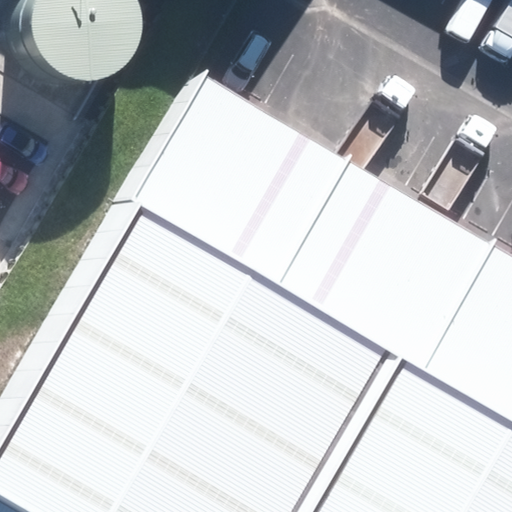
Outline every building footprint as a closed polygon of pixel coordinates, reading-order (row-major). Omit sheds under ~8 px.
[(0,0),(0,29),(17,35),(35,34),(53,28),(68,16),(77,1),(77,0),(0,0)] [(130,206),(274,288),(343,158),(199,76),(130,206)] [(393,356),(422,372),(495,245),(343,158),(274,288),(393,356)] [(301,511),(393,356),(274,288),(130,206),(0,432),(0,495),(29,511),(301,511)] [(422,372),(511,423),(511,254),(495,245),(422,372)] [(511,511),(511,423),(422,372),(393,356),(301,511),(511,511)]
